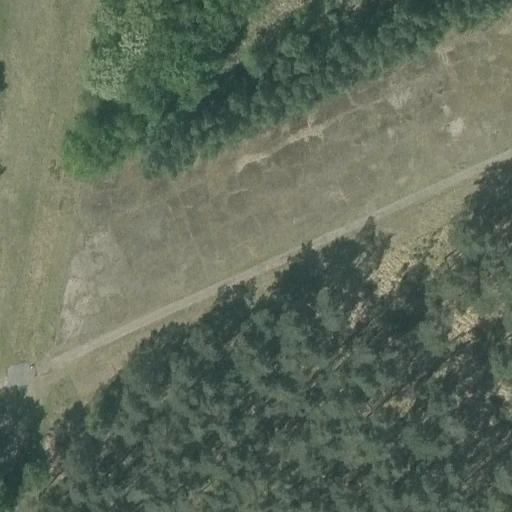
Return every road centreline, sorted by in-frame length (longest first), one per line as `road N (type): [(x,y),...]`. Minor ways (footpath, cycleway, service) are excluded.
road 1 (track): [(46,374),(511,160)]
road 2 (track): [(46,374),(25,511)]
